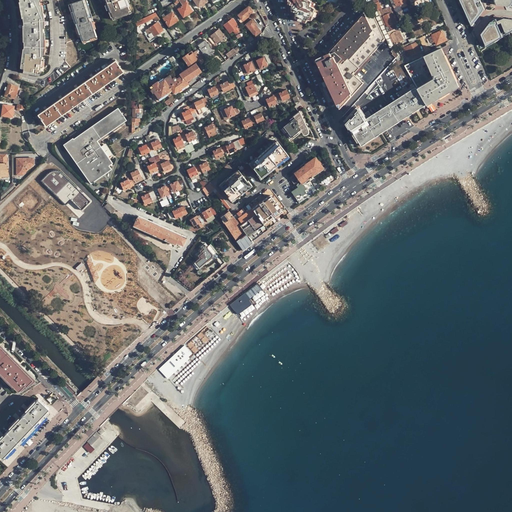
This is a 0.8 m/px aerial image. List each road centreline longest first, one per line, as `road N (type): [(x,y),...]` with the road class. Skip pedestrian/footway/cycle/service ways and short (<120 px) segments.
road 1 (primary): [(0,510),(132,370),(317,217)]
road 2 (primary): [(297,219),(174,318),(80,408)]
road 3 (residential): [(240,0),(41,144)]
road 4 (primary): [(359,187),(511,91)]
road 5 (primary): [(484,95),(358,175)]
road 6 (residential): [(335,133),(273,0)]
road 7 (unknown): [(46,140),(134,237)]
road 8 (residential): [(273,27),(326,138)]
